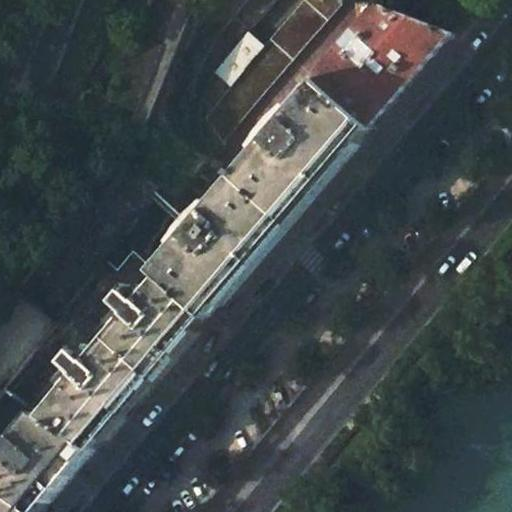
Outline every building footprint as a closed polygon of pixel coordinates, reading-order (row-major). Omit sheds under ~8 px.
[(219,146),(289,63),(287,60),(335,0),(302,0),(263,48),(246,34),(214,74),(230,87),(201,121),(219,146)] [(448,38),(374,7),(311,83),(315,86),(369,132),(448,38)] [(174,57),(145,45),(139,59),(125,52),(102,102),(146,123),(170,73),(167,72),(174,57)] [(369,132),(315,86),(155,280),(159,284),(206,323),(369,132)] [(206,323),(159,284),(42,425),(94,455),(206,323)] [(0,400),(46,339),(6,306),(0,313),(0,400)] [(42,425),(0,400),(0,511),(45,511),(94,455),(42,425)]
